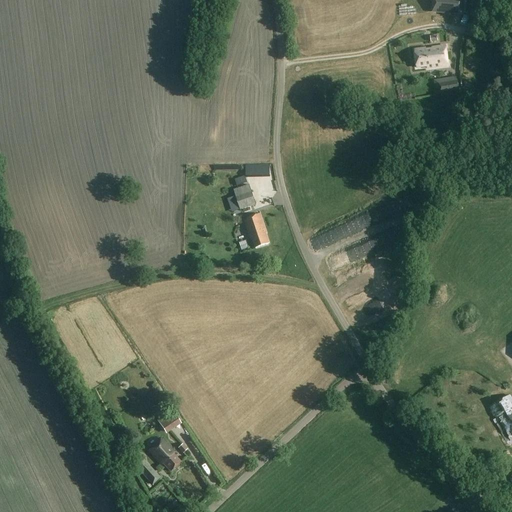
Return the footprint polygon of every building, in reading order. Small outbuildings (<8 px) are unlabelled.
[(460,13),(461,0),(433,0),(433,11),(460,13)] [(425,49),(414,50),(416,70),(448,66),(446,46),(431,48),(431,50),(426,51),(425,49)] [(442,94),(459,92),(458,79),(440,81),(442,94)] [(280,195),(274,165),(263,167),(262,164),(249,167),(257,210),(276,206),(274,196),(280,195)] [(251,190),(235,195),(241,211),(256,206),(251,190)] [(401,203),(360,219),(366,233),(406,217),(401,203)] [(255,248),(269,244),(265,234),(266,233),(260,214),(244,220),(250,239),(252,238),(255,248)] [(508,446),(511,443),(511,399),(509,395),(489,407),(496,419),(494,420),(508,446)] [(172,410),(157,420),(166,434),(182,424),(172,410)] [(170,472),(181,463),(173,454),(174,453),(161,439),(148,451),(161,465),(162,464),(170,472)] [(152,485),(161,478),(141,456),(132,463),(152,485)]
